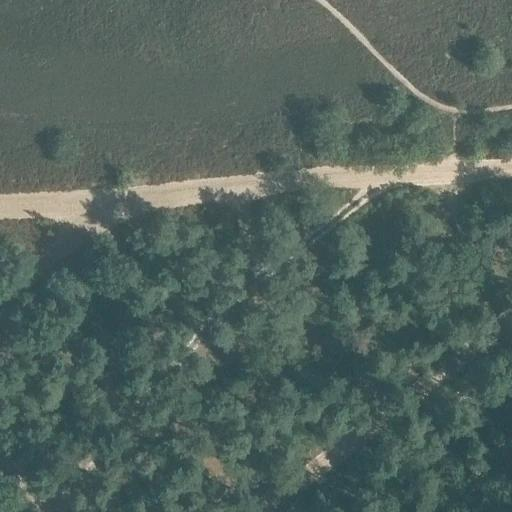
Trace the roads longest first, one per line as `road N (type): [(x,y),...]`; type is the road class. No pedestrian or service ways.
road 1 (track): [(0,205),(325,176),(511,171)]
road 2 (track): [(245,511),(511,319)]
road 3 (track): [(0,312),(100,200)]
